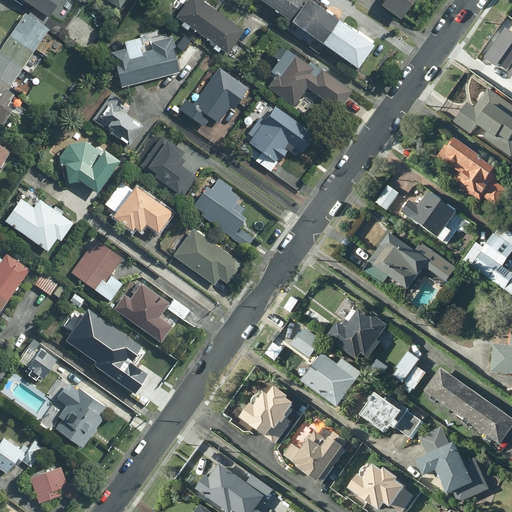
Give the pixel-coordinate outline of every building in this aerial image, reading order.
[(20,0),(32,8),(47,18),(48,15),(46,14),(55,0),(20,0)] [(187,26),(202,36),(217,14),(197,0),(186,0),(174,17),(181,22),(179,25),(185,29),(187,26)] [(302,0),(252,0),(252,1),(286,24),(302,0)] [(340,20),(310,0),(302,0),(286,24),(321,48),(340,20)] [(384,0),(378,8),(397,21),(412,0),(384,0)] [(22,13),(9,32),(33,48),(46,29),(41,26),(47,18),(32,8),(26,16),(22,13)] [(242,31),(217,14),(202,36),(215,45),(212,48),(216,51),(219,48),(226,53),(242,31)] [(375,43),(340,20),(321,48),(356,71),(375,43)] [(511,35),(506,31),(488,56),(508,70),(511,64),(511,35)] [(0,53),(20,67),(33,48),(9,32),(0,45),(0,53)] [(120,86),(177,71),(169,37),(150,42),(152,49),(140,52),(139,47),(140,47),(138,37),(123,41),(125,49),(111,52),(120,86)] [(351,91),(297,52),(294,56),(277,44),(263,63),(269,68),(267,71),(272,76),(264,87),(291,107),(304,89),(336,112),(351,91)] [(0,53),(0,80),(8,86),(20,67),(0,53)] [(246,89),(217,69),(192,105),(184,99),(178,108),(203,126),(209,117),(217,122),(228,106),(232,109),(246,89)] [(4,91),(8,86),(0,80),(0,123),(9,110),(3,106),(10,95),(4,91)] [(511,105),(486,88),(473,107),(452,92),(438,111),(470,134),(472,131),(511,158),(511,105)] [(140,125),(123,114),(126,109),(120,105),(122,102),(109,93),(91,120),(127,145),(140,125)] [(297,130),(263,106),(260,103),(252,114),(256,117),(241,138),(249,144),(242,154),(269,173),(285,151),(288,153),(294,145),(289,141),(297,130)] [(152,176),(175,193),(189,174),(173,163),(181,151),(161,137),(140,166),(153,175),(152,176)] [(95,193),(117,162),(96,147),(94,149),(84,142),(67,144),(58,158),(59,165),(62,164),(65,185),(80,182),(95,193)] [(510,180),(455,144),(443,163),(463,177),(457,187),(490,209),(510,180)] [(202,213),(200,215),(245,247),(252,237),(237,227),(243,219),(236,215),(240,209),(233,203),(236,198),(227,191),(229,188),(216,179),(208,190),(204,188),(192,206),(202,213)] [(386,214),(399,195),(384,185),(371,203),(386,214)] [(418,185),(398,214),(436,240),(455,211),(418,185)] [(132,187),(110,218),(128,231),(131,227),(137,231),(142,224),(155,233),(169,213),(132,187)] [(70,224),(37,201),(31,209),(18,200),(3,221),(46,251),(55,238),(58,240),(70,224)] [(184,213),(179,221),(185,226),(190,218),(184,213)] [(240,264),(191,229),(172,256),(213,285),(218,278),(226,284),(240,264)] [(477,239),(461,262),(511,296),(511,274),(500,266),(511,249),(511,231),(509,229),(497,237),(492,233),(485,244),(477,239)] [(444,282),(453,269),(422,247),(417,253),(392,235),(371,265),(406,290),(422,267),(444,282)] [(108,301),(120,284),(107,275),(120,258),(93,240),(93,241),(88,237),(79,250),(84,254),(70,273),(71,274),(69,277),(75,281),(77,279),(108,301)] [(12,245),(7,241),(3,246),(9,250),(12,245)] [(5,254),(0,261),(0,297),(5,301),(27,270),(5,254)] [(44,268),(33,284),(48,295),(59,279),(44,268)] [(122,296),(112,310),(158,343),(169,327),(156,318),(167,304),(139,284),(138,287),(135,285),(130,292),(133,294),(128,300),(122,296)] [(188,310),(173,299),(166,309),(181,320),(188,310)] [(333,323),(324,337),(362,362),(385,329),(354,309),(341,328),(333,323)] [(130,341),(91,313),(74,337),(79,340),(73,348),(97,365),(105,354),(115,361),(130,341)] [(322,342),(296,322),(292,327),(288,324),(264,355),(274,363),(282,352),(303,367),(322,342)] [(511,331),(493,330),(489,371),(511,373),(511,331)] [(55,358),(39,347),(38,349),(32,345),(29,350),(34,354),(26,365),(42,376),(55,358)] [(421,360),(407,351),(391,377),(403,385),(400,390),(408,394),(410,390),(415,393),(426,375),(415,368),(421,360)] [(322,356),(301,386),(338,411),(362,376),(343,363),(339,368),(322,356)] [(122,374),(108,363),(101,373),(114,384),(122,374)] [(511,421),(441,371),(424,393),(500,447),(511,430),(511,421)] [(54,425),(80,445),(88,434),(89,435),(94,428),(93,427),(107,408),(77,386),(75,388),(66,381),(55,396),(65,403),(57,414),(60,417),(54,425)] [(377,385),(357,416),(384,434),(390,426),(410,439),(425,417),(377,385)] [(246,404),(235,420),(265,440),(270,432),(273,434),(278,426),(282,429),(288,420),(284,418),(291,407),(282,401),(285,398),(272,390),(266,398),(261,395),(252,408),(246,404)] [(438,428),(417,436),(427,461),(415,466),(420,479),(434,473),(444,496),(452,493),(455,500),(486,487),(474,459),(460,465),(452,445),(446,447),(438,428)] [(300,450),(291,444),(280,459),(319,487),(344,451),(315,430),(300,450)] [(0,467),(5,471),(13,461),(16,463),(20,458),(29,464),(43,446),(33,439),(28,447),(22,443),(18,448),(2,436),(0,438),(0,467)] [(66,485),(59,465),(29,476),(37,500),(62,491),(72,498),(83,483),(72,475),(66,485)] [(366,465),(345,497),(368,511),(394,511),(408,493),(366,465)] [(206,475),(193,493),(220,511),(258,511),(266,500),(220,467),(211,479),(206,475)]
